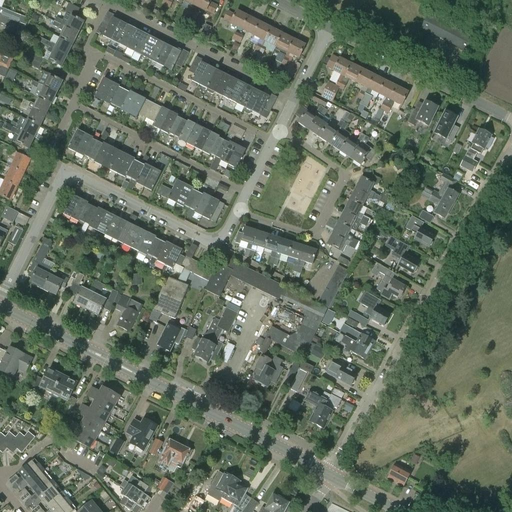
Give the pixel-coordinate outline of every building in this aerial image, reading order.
[(1,9),(4,0),(0,0),(0,15),(9,19),(8,19),(18,23),(20,16),(1,9)] [(197,0),(194,6),(206,12),(206,11),(213,15),(217,7),(210,4),(211,0),(197,0)] [(78,34),(84,22),(75,18),(79,9),(69,4),(64,13),(71,16),(67,24),(63,21),(61,25),(78,34)] [(227,12),(224,20),(230,23),(230,24),(242,30),(248,17),(236,11),(234,16),(227,12)] [(33,14),(30,21),(36,23),(39,16),(33,14)] [(475,38),(428,14),(420,28),(443,40),(468,52),(475,38)] [(0,23),(6,25),(8,19),(9,19),(0,15),(0,23)] [(248,17),(242,30),(253,36),(259,23),(248,17)] [(103,37),(111,41),(121,22),(113,18),(112,18),(112,19),(110,23),(108,27),(102,24),(100,27),(99,27),(96,33),(103,37)] [(111,41),(119,46),(129,26),(121,22),(111,41)] [(259,23),(253,36),(264,42),(271,29),(259,23)] [(78,34),(61,25),(59,29),(63,32),(60,39),(73,45),(78,34)] [(199,36),(206,40),(212,28),(205,25),(199,36)] [(119,46),(127,49),(136,30),(129,26),(119,46)] [(262,47),(258,53),(262,55),(265,49),(272,53),(274,49),(275,47),(276,48),(282,35),(271,29),(264,42),(262,47)] [(127,49),(134,53),(139,43),(145,47),(150,37),(136,30),(127,49)] [(280,52),(270,72),(276,75),(281,65),(285,58),(287,53),(294,41),(282,35),(276,48),(275,47),(274,49),(280,52)] [(148,60),(157,41),(150,37),(145,47),(139,43),(134,53),(141,56),(141,58),(142,59),(144,60),(146,60),(148,60)] [(38,42),(49,48),(50,48),(67,56),(73,45),(60,39),(56,46),(52,43),(51,44),(40,38),(38,42)] [(148,60),(156,64),(165,45),(157,41),(148,60)] [(294,41),(287,53),(299,59),(305,46),(294,41)] [(105,52),(112,54),(115,46),(108,44),(105,52)] [(156,64),(164,68),(173,49),(165,45),(156,64)] [(61,68),(67,56),(50,48),(49,48),(44,59),(61,68)] [(173,49),(164,68),(171,72),(175,65),(181,68),(183,65),(177,61),(179,58),(180,54),(181,53),(173,49)] [(11,63),(14,57),(2,51),(0,55),(0,64),(6,68),(9,62),(11,63)] [(31,53),(29,58),(41,65),(44,59),(31,53)] [(328,84),(321,97),(332,103),(339,89),(342,82),(344,77),(351,65),(339,59),(332,56),(330,60),(327,65),(326,67),(333,71),(333,72),(341,75),(335,87),(328,84)] [(41,65),(29,58),(26,64),(39,70),(41,65)] [(191,81),(199,86),(209,67),(201,63),(200,63),(200,64),(198,67),(196,71),(190,68),(188,72),(194,75),(191,81)] [(351,65),(344,77),(356,83),(362,70),(351,65)] [(199,86),(207,90),(217,71),(209,67),(199,86)] [(362,70),(356,83),(367,89),(374,76),(362,70)] [(214,93),(216,94),(225,75),(217,71),(207,90),(207,92),(212,95),(214,93)] [(39,84),(57,94),(63,82),(44,73),(39,84)] [(216,94),(222,97),(226,90),(230,92),(231,88),(234,90),(238,82),(225,75),(216,94)] [(361,100),(359,105),(366,109),(372,98),(369,96),(371,91),(378,95),(385,82),(374,76),(367,89),(365,94),(361,100)] [(115,107),(124,91),(123,90),(128,79),(123,78),(119,87),(111,83),(102,102),(110,106),(110,105),(115,107)] [(94,98),(102,102),(111,83),(103,79),(94,98)] [(57,94),(39,84),(33,81),(31,85),(37,89),(33,96),(38,99),(51,105),(57,94)] [(222,97),(237,105),(246,86),(238,82),(234,90),(231,88),(230,92),(226,90),(222,97)] [(385,82),(378,95),(386,98),(383,103),(380,110),(384,112),(396,88),(385,82)] [(237,105),(244,108),(245,109),(254,90),(246,86),(237,105)] [(396,88),(384,112),(388,114),(391,107),(394,102),(401,106),(408,93),(396,88)] [(252,112),(252,113),(262,94),(254,90),(245,109),(244,108),(243,110),(244,113),(248,115),(251,114),(252,112)] [(120,111),(128,115),(137,96),(130,92),(129,93),(124,91),(115,107),(121,110),(120,111)] [(305,97),(325,107),(327,103),(307,93),(305,97)] [(262,94),(252,113),(260,116),(263,110),(269,113),(271,109),(265,106),(267,102),(269,99),(269,98),(269,97),(262,94)] [(138,115),(146,119),(154,104),(145,100),(146,100),(137,96),(128,115),(136,119),(138,115)] [(28,107),(33,110),(46,116),(51,105),(38,99),(35,105),(30,103),(24,100),(22,104),(28,107)] [(414,110),(408,123),(414,126),(416,121),(428,127),(438,108),(437,108),(438,106),(432,103),(431,105),(425,102),(420,113),(414,110)] [(160,131),(169,112),(162,108),(162,109),(154,104),(146,119),(144,123),(152,127),(160,131)] [(301,108),(296,116),(301,119),(298,124),(309,131),(320,115),(324,109),(320,106),(316,112),(315,112),(313,116),(301,108)] [(320,115),(309,131),(319,138),(327,126),(321,122),(328,111),(324,109),(320,115)] [(378,109),(375,116),(377,117),(380,119),(384,112),(380,110),(378,109)] [(33,110),(27,121),(40,127),(46,116),(33,110)] [(442,117),(439,116),(435,123),(438,125),(434,134),(452,143),(457,131),(452,129),(457,118),(451,115),(453,113),(447,110),(446,112),(445,112),(442,117)] [(169,134),(174,137),(182,120),(177,118),(178,116),(169,112),(160,131),(168,135),(169,134)] [(178,140),(186,144),(196,126),(188,122),(187,123),(182,120),(174,137),(179,139),(178,140)] [(214,131),(226,135),(229,124),(217,120),(214,131)] [(319,138),(329,145),(344,123),(341,120),(337,126),(336,126),(330,122),(327,126),(319,138)] [(15,134),(16,132),(33,141),(40,127),(27,121),(24,127),(20,125),(19,126),(12,122),(10,127),(7,125),(5,128),(15,133),(15,134)] [(345,123),(329,145),(340,152),(351,136),(344,131),(348,125),(345,123)] [(186,144),(194,149),(204,130),(196,126),(186,144)] [(194,149),(202,152),(212,134),(204,130),(194,149)] [(472,144),(473,144),(470,150),(480,155),(483,150),(484,150),(491,136),(489,135),(489,134),(486,132),(484,133),(479,130),(472,144)] [(68,150),(76,154),(85,135),(77,131),(68,150)] [(94,163),(102,167),(112,148),(104,144),(108,135),(105,131),(98,143),(97,143),(89,159),(94,161),(94,163)] [(16,132),(15,134),(12,141),(16,143),(29,150),(33,141),(16,132)] [(210,155),(215,158),(224,141),(219,139),(219,138),(212,134),(202,152),(210,156),(210,155)] [(357,140),(351,136),(340,152),(350,159),(365,137),(361,134),(357,140)] [(84,156),(89,159),(97,143),(92,140),(93,139),(85,135),(76,154),(83,158),(84,156)] [(365,137),(350,159),(360,166),(365,159),(370,162),(376,153),(365,145),(369,139),(365,137)] [(220,162),(228,166),(237,147),(229,143),(229,144),(224,141),(215,158),(220,160),(220,162)] [(457,144),(452,152),(456,154),(461,146),(457,144)] [(237,147),(228,166),(236,170),(245,151),(237,147)] [(102,167),(110,171),(120,152),(112,148),(102,167)] [(110,171),(117,175),(126,156),(120,152),(110,171)] [(30,160),(17,153),(11,167),(24,174),(30,160)] [(384,158),(386,165),(399,161),(398,154),(384,158)] [(126,177),(131,180),(139,164),(134,161),(135,160),(126,156),(117,175),(125,179),(126,177)] [(459,164),(472,171),(476,163),(463,156),(459,164)] [(143,188),(153,169),(145,165),(144,166),(139,164),(131,180),(127,189),(131,191),(135,184),(143,188)] [(215,172),(218,167),(212,164),(209,170),(215,172)] [(24,174),(11,167),(4,181),(17,188),(24,174)] [(161,173),(153,169),(143,188),(151,192),(161,173)] [(433,191),(431,196),(451,208),(458,195),(451,191),(456,182),(443,175),(440,180),(444,183),(438,194),(433,191)] [(361,178),(355,189),(379,201),(379,202),(385,205),(389,197),(383,194),(381,198),(370,192),(374,184),(361,178)] [(0,196),(11,201),(17,188),(4,181),(1,180),(0,181),(0,196)] [(167,200),(176,204),(185,185),(177,181),(172,191),(167,200)] [(226,193),(228,189),(219,184),(217,188),(226,193)] [(161,185),(156,194),(167,200),(172,191),(161,185)] [(184,207),(189,209),(197,193),(192,190),(193,189),(185,185),(176,204),(183,208),(184,207)] [(355,189),(349,200),(362,207),(366,200),(377,205),(379,202),(379,201),(355,189)] [(444,220),(451,208),(431,196),(423,192),(421,197),(438,207),(437,210),(435,209),(433,213),(444,220)] [(202,217),(211,198),(203,194),(203,196),(197,193),(189,209),(194,212),(191,218),(199,222),(202,217)] [(62,214),(71,219),(80,200),(72,195),(62,214)] [(211,198),(202,217),(215,224),(224,206),(219,203),(219,202),(211,198)] [(79,221),(84,224),(92,208),(87,205),(88,204),(80,200),(71,219),(79,223),(79,221)] [(349,200),(344,212),(361,220),(368,224),(370,220),(358,214),(362,207),(349,200)] [(388,203),(384,210),(391,214),(395,207),(388,203)] [(13,223),(18,213),(7,207),(2,217),(13,223)] [(89,228),(97,232),(106,213),(98,209),(98,210),(92,208),(84,224),(89,226),(89,228)] [(418,218),(430,225),(433,218),(422,211),(418,218)] [(344,212),(338,223),(350,229),(354,222),(359,225),(360,225),(366,228),(368,224),(361,220),(344,212)] [(97,232),(105,236),(114,217),(106,213),(97,232)] [(105,236),(117,242),(127,223),(114,217),(105,236)] [(420,229),(423,224),(412,217),(405,228),(417,235),(414,239),(428,247),(429,246),(431,246),(432,243),(432,242),(434,237),(420,229)] [(117,242),(131,249),(140,230),(127,223),(117,242)] [(338,223),(332,233),(356,246),(358,242),(351,239),(352,238),(347,235),(350,229),(338,223)] [(12,235),(19,239),(23,231),(16,228),(12,235)] [(238,233),(234,243),(240,245),(239,247),(246,249),(244,256),(248,258),(257,232),(244,228),(242,234),(238,233)] [(131,249),(138,253),(148,234),(140,230),(131,249)] [(257,232),(248,258),(253,259),(255,252),(257,247),(264,249),(269,236),(257,232)] [(356,246),(332,233),(326,245),(343,254),(347,246),(354,250),(356,246)] [(147,255),(152,258),(160,242),(155,239),(156,238),(148,234),(138,253),(146,257),(147,255)] [(269,236),(264,249),(271,252),(270,257),(266,269),(270,271),(272,265),(280,240),(269,236)] [(391,255),(401,261),(398,266),(413,275),(414,273),(415,273),(417,270),(416,268),(420,263),(405,254),(409,248),(391,238),(386,247),(393,252),(391,255)] [(281,255),(288,257),(292,244),(280,240),(272,265),(276,267),(278,260),(279,260),(281,255)] [(157,262),(164,266),(173,247),(166,243),(166,244),(160,242),(152,258),(153,258),(150,264),(153,265),(156,260),(157,261),(157,262)] [(292,272),(296,273),(304,248),(292,244),(288,257),(295,260),(294,265),(292,272)] [(30,269),(29,271),(30,272),(29,276),(32,278),(32,279),(30,283),(42,289),(49,276),(52,270),(42,265),(49,249),(42,245),(35,259),(36,259),(35,263),(33,262),(30,269)] [(179,267),(183,258),(180,256),(182,251),(173,247),(164,266),(182,275),(185,270),(179,267)] [(304,248),(296,273),(300,275),(302,268),(303,268),(305,263),(312,265),(316,252),(304,248)] [(105,255),(97,250),(94,256),(102,261),(105,255)] [(179,267),(185,270),(190,259),(186,257),(185,259),(183,258),(179,267)] [(209,280),(208,282),(204,291),(219,297),(229,276),(278,300),(285,287),(223,257),(219,264),(217,264),(214,271),(209,280)] [(336,261),(346,266),(348,262),(339,257),(336,261)] [(185,270),(190,273),(196,262),(190,259),(185,270)] [(190,273),(196,276),(202,265),(196,262),(190,273)] [(196,276),(202,279),(208,268),(202,265),(196,276)] [(348,271),(338,266),(335,271),(345,277),(348,271)] [(202,279),(208,282),(209,280),(214,271),(208,268),(202,279)] [(345,277),(335,271),(332,277),(342,283),(345,277)] [(73,284),(78,287),(84,276),(78,273),(73,284)] [(141,285),(141,275),(131,275),(132,286),(141,285)] [(49,276),(42,289),(56,296),(60,287),(64,289),(68,280),(62,277),(60,282),(49,276)] [(152,310),(175,320),(188,286),(166,277),(152,310)] [(332,277),(329,282),(339,288),(342,283),(332,277)] [(91,288),(96,290),(99,283),(95,281),(91,288)] [(393,281),(390,286),(382,281),(376,290),(382,293),(381,296),(389,300),(392,295),(399,299),(405,288),(395,282),(393,281)] [(329,282),(326,287),(336,293),(339,288),(329,282)] [(94,294),(86,311),(98,317),(106,300),(99,297),(104,286),(99,283),(96,290),(94,294)] [(336,293),(326,287),(323,292),(333,298),(336,293)] [(73,304),(86,311),(94,294),(82,288),(73,304)] [(271,327),(265,338),(271,341),(304,356),(306,352),(307,350),(310,343),(327,309),(285,288),(279,298),(301,308),(305,318),(297,332),(289,336),(271,327)] [(108,302),(113,304),(118,293),(112,291),(108,302)] [(333,298),(323,292),(320,298),(330,304),(333,298)] [(368,294),(362,305),(368,308),(365,313),(370,317),(369,319),(383,327),(390,315),(376,307),(375,309),(369,306),(374,298),(368,294)] [(129,332),(142,305),(122,295),(115,309),(123,314),(117,326),(129,332)] [(330,304),(320,298),(317,302),(328,308),(330,304)] [(226,308),(218,323),(200,360),(202,360),(202,362),(205,363),(206,362),(208,363),(210,359),(214,361),(222,344),(216,341),(222,330),(228,333),(237,314),(226,308)] [(289,320),(293,315),(283,308),(280,313),(289,320)] [(365,326),(368,321),(351,311),(348,317),(365,326)] [(346,324),(355,329),(358,324),(349,319),(346,324)] [(200,360),(218,323),(213,320),(203,340),(201,340),(197,338),(191,349),(196,352),(193,356),(195,357),(195,358),(198,360),(199,359),(200,360)] [(168,325),(157,346),(162,348),(161,350),(166,353),(167,352),(168,352),(173,343),(178,346),(182,337),(185,338),(187,332),(185,331),(180,328),(179,331),(168,325)] [(348,333),(345,337),(345,338),(369,351),(375,342),(361,334),(358,338),(352,334),(351,335),(348,333)] [(345,338),(345,337),(339,334),(335,342),(345,347),(342,352),(349,355),(351,352),(364,360),(369,351),(345,338)] [(265,338),(259,352),(264,354),(271,341),(265,338)] [(311,352),(310,354),(320,360),(325,351),(315,345),(314,345),(311,352)] [(32,359),(23,355),(24,355),(9,348),(7,353),(3,351),(1,356),(0,355),(0,371),(12,377),(17,369),(25,373),(32,359)] [(258,383),(259,384),(272,359),(266,356),(265,358),(261,356),(255,368),(257,369),(254,376),(253,376),(252,378),(253,378),(252,380),(254,381),(254,383),(256,384),(258,383)] [(272,359),(259,384),(261,385),(261,386),(263,387),(265,387),(267,388),(270,382),(275,384),(283,369),(279,367),(282,361),(273,357),(272,359)] [(336,378),(350,386),(351,384),(353,384),(354,382),(354,380),(357,375),(342,367),(344,364),(335,359),(327,373),(336,378)] [(302,362),(299,369),(310,374),(313,368),(302,362)] [(286,377),(292,380),(299,367),(293,364),(286,377)] [(40,387),(53,394),(62,376),(49,370),(49,369),(43,380),(37,377),(30,390),(37,393),(40,387)] [(299,370),(293,381),(300,384),(306,373),(299,370)] [(76,383),(62,376),(53,394),(68,402),(66,406),(67,406),(65,412),(69,414),(77,400),(70,397),(77,383),(76,383)] [(91,388),(89,392),(115,406),(120,398),(102,387),(99,392),(91,388)] [(331,394),(341,399),(344,394),(334,389),(331,394)] [(308,422),(314,425),(316,422),(317,423),(319,419),(318,418),(330,396),(324,393),(321,398),(309,391),(304,401),(316,407),(315,408),(314,408),(312,412),(313,413),(308,422)] [(94,400),(92,405),(110,415),(115,406),(89,392),(86,396),(94,400)] [(316,422),(314,425),(323,430),(334,408),(336,409),(341,400),(330,395),(330,396),(318,418),(319,419),(317,423),(316,422)] [(81,405),(79,409),(105,424),(110,415),(92,405),(89,409),(81,405)] [(84,418),(82,422),(100,432),(105,424),(79,409),(77,413),(84,418)] [(135,447),(143,452),(157,427),(149,422),(147,425),(142,422),(141,425),(134,421),(126,434),(133,437),(131,442),(136,445),(135,447)] [(72,422),(69,426),(95,441),(100,432),(82,422),(79,426),(72,422)] [(95,441),(69,426),(67,430),(75,435),(72,439),(90,450),(95,441)] [(0,451),(3,454),(7,449),(16,438),(19,433),(14,429),(10,433),(9,432),(5,437),(0,433),(0,451)] [(16,438),(7,449),(13,454),(17,449),(22,453),(35,438),(28,432),(24,437),(20,433),(19,433),(16,438)] [(110,451),(116,455),(123,443),(117,439),(110,451)] [(162,443),(156,440),(149,453),(155,456),(162,443)] [(165,449),(158,462),(164,465),(161,471),(165,473),(170,464),(179,446),(168,440),(164,448),(165,449)] [(179,446),(170,464),(176,467),(180,469),(185,459),(187,460),(191,452),(179,446)] [(419,458),(413,455),(409,463),(415,465),(419,458)] [(16,483),(13,485),(16,489),(18,486),(41,468),(34,459),(18,473),(22,478),(15,483),(16,483)] [(387,478),(403,487),(410,473),(394,464),(387,478)] [(41,468),(18,486),(22,490),(28,485),(32,490),(48,476),(41,468)] [(99,471),(95,476),(101,481),(105,476),(99,471)] [(207,492),(207,493),(208,493),(220,500),(221,498),(232,478),(225,474),(224,475),(218,472),(207,492)] [(25,503),(25,505),(27,508),(32,503),(55,484),(48,476),(32,490),(35,494),(25,503)] [(124,482),(121,487),(124,489),(147,505),(151,499),(147,497),(152,490),(133,477),(128,484),(124,482)] [(164,478),(158,488),(162,491),(169,481),(164,478)] [(239,502),(244,494),(242,492),(236,488),(240,482),(232,478),(221,498),(233,505),(236,500),(239,502)] [(55,484),(32,503),(36,507),(42,502),(45,506),(62,492),(55,484)] [(117,501),(116,502),(131,511),(137,511),(140,508),(143,510),(147,505),(124,489),(121,495),(124,497),(120,503),(117,501)] [(196,497),(190,508),(196,511),(197,511),(204,501),(203,501),(207,495),(208,493),(207,493),(207,492),(205,491),(203,493),(199,491),(196,497)] [(49,511),(47,511),(55,511),(69,501),(62,492),(45,506),(49,511)] [(236,507),(233,511),(243,511),(252,499),(245,494),(239,503),(236,507)] [(273,511),(281,498),(273,494),(265,509),(261,508),(259,511),(273,511)] [(286,511),(288,509),(287,507),(289,503),(287,502),(287,500),(285,498),(283,500),(281,498),(273,511),(286,511)] [(252,499),(243,511),(252,511),(258,504),(252,499)] [(69,501),(55,511),(72,511),(76,509),(69,501)] [(95,511),(98,509),(92,501),(78,511),(95,511)]
